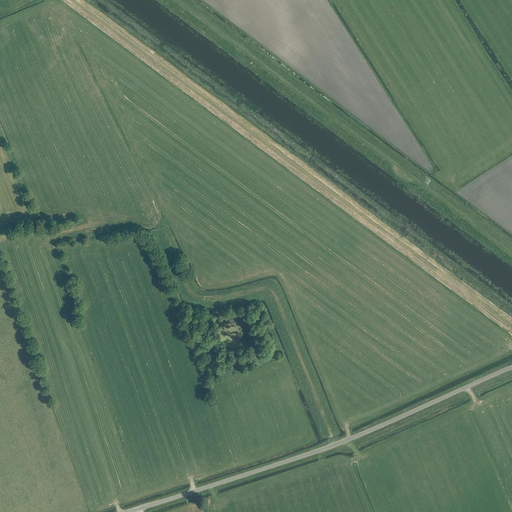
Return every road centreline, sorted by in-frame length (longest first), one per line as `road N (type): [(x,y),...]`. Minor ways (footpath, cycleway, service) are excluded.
road 1 (track): [(3,237),(145,216),(154,218),(192,295),(272,291),(335,444)]
road 2 (unclassified): [(511,367),(380,427),(131,511)]
